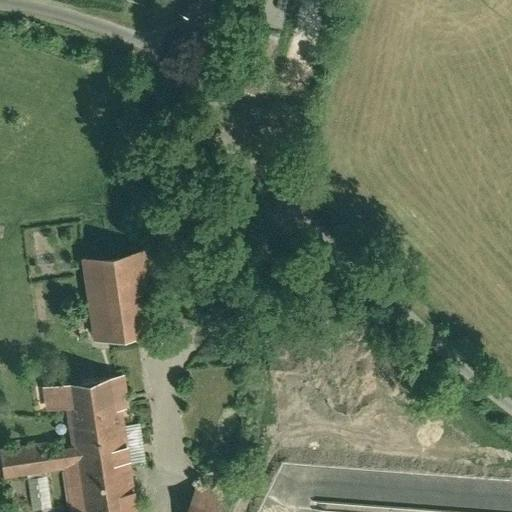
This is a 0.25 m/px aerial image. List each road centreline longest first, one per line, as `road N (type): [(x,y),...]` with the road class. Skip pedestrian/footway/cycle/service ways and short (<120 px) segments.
road 1 (unclassified): [(165,51),(284,202),(511,413)]
road 2 (unclassified): [(0,7),(165,51)]
